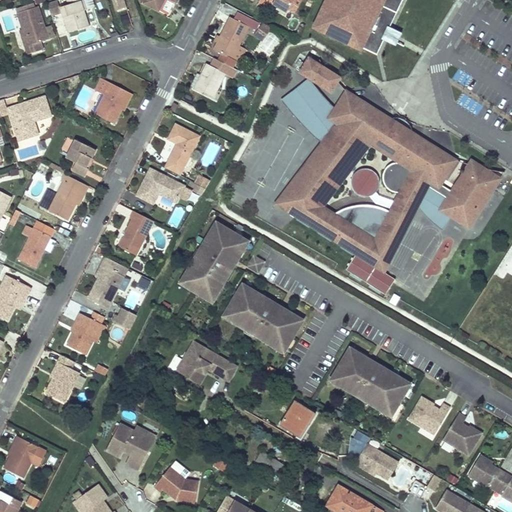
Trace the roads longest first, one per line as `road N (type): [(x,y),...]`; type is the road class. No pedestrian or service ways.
road 1 (residential): [(0,407),(176,64)]
road 2 (residential): [(0,88),(125,47),(176,64)]
road 3 (residential): [(251,421),(404,511)]
